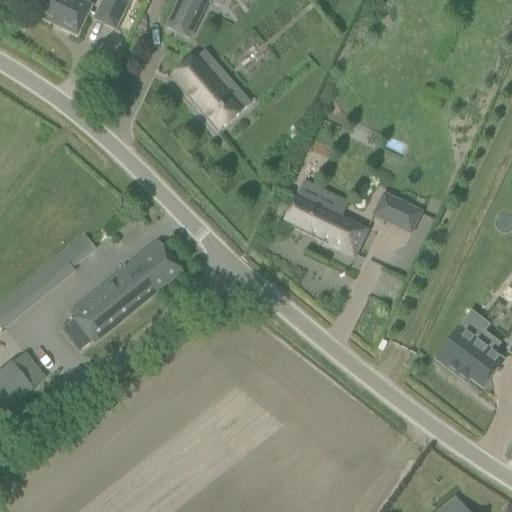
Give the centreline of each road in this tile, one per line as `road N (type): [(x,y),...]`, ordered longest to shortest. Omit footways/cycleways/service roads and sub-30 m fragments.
road 1 (unclassified): [(511,482),(399,406),(233,266)]
road 2 (unclassified): [(233,266),(92,127),(0,60)]
road 3 (unclassified): [(0,458),(233,266)]
